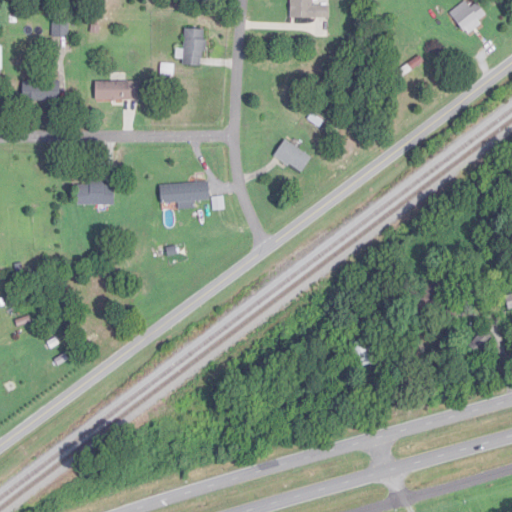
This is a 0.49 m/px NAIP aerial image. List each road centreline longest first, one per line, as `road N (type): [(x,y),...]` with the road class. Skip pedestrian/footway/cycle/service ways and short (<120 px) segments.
road 1 (residential): [(0,446),(395,153)]
road 2 (trunk): [(511,401),(142,511)]
road 3 (trunk): [(250,511),(511,436)]
road 4 (residential): [(270,249),(244,203),(236,166),(245,0)]
road 5 (residential): [(0,138),(237,136)]
road 6 (residential): [(395,153),(511,64)]
road 7 (residential): [(375,511),(511,473)]
